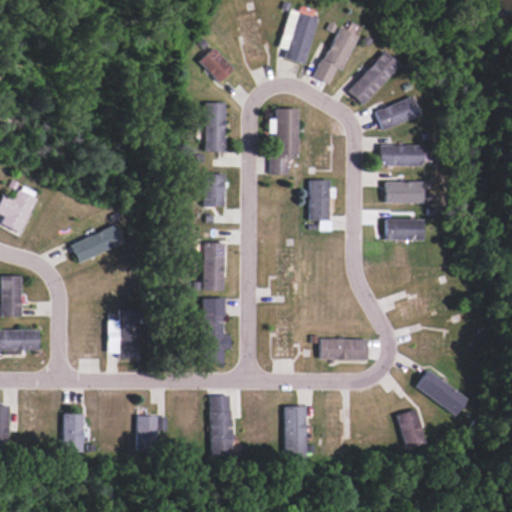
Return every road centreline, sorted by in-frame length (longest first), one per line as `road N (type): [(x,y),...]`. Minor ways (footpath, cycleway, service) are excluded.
road 1 (residential): [(245,380),(247,106),(264,86),(288,81),(353,128),(354,282),(390,334),(385,360),(362,379)]
road 2 (residential): [(0,380),(362,379)]
road 3 (residential): [(0,250),(45,267),(56,287),(58,381)]
